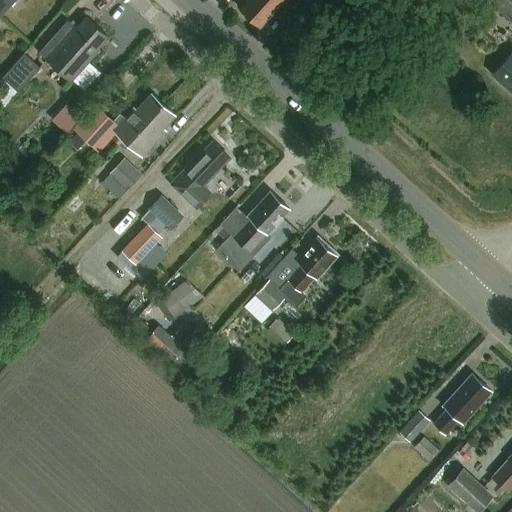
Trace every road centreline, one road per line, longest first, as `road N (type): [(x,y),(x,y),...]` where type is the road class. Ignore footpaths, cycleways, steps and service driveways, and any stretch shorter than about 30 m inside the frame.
road 1 (unclassified): [(465,300),(135,0)]
road 2 (secondary): [(487,272),(185,0)]
